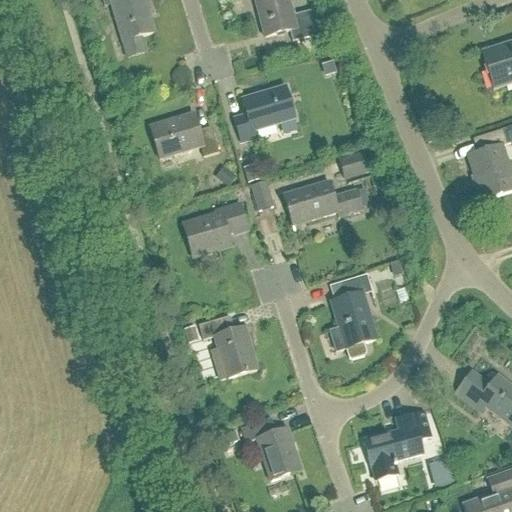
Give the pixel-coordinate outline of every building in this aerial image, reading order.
[(102,0),(105,8),(110,6),(126,61),(145,55),(141,40),(155,35),(143,0),(102,0)] [(291,19),(286,0),(253,0),(264,41),(289,35),(292,45),(319,38),(313,14),(291,19)] [(511,46),(481,56),(493,93),(511,86),(511,46)] [(234,123),(240,146),(256,141),(254,135),(294,123),(285,91),(241,104),(246,119),(234,123)] [(198,134),(193,118),(149,131),(159,163),(200,151),(203,161),(218,157),(210,131),(198,134)] [(477,157),(467,160),(481,205),(511,195),(511,169),(510,163),(506,164),(501,148),(509,146),(510,148),(511,147),(511,130),(473,142),(477,157)] [(339,163),(344,181),(368,175),(362,157),(339,163)] [(248,186),(259,183),(254,168),(243,171),(248,186)] [(236,179),(226,172),(218,183),(229,190),(236,179)] [(251,189),(258,213),(272,209),(265,186),(251,189)] [(293,235),(294,234),(293,229),(336,216),(338,222),(360,215),(354,194),(332,201),(328,186),(283,199),(293,235)] [(183,228),(193,261),(230,250),(227,240),(247,234),(239,207),(214,215),(215,218),(183,228)] [(404,248),(408,256),(415,253),(411,245),(404,248)] [(330,305),(338,331),(328,334),(335,355),(345,352),(345,353),(375,344),(361,297),(371,294),(366,279),(339,287),(344,301),(330,305)] [(213,341),(216,353),(210,355),(218,383),(224,381),(225,383),(256,374),(244,332),(233,335),(229,321),(198,330),(202,345),(213,341)] [(197,344),(193,329),(183,332),(187,347),(197,344)] [(455,398),(480,416),(484,410),(511,430),(511,391),(497,381),(491,390),(471,376),(455,398)] [(363,443),(374,484),(398,478),(394,465),(423,458),(419,442),(430,439),(424,414),(395,422),(398,434),(363,443)] [(275,437),(270,422),(239,433),(244,448),(255,444),(269,486),(300,476),(286,433),(275,437)] [(238,444),(234,432),(219,437),(223,449),(238,444)] [(462,509),(463,511),(511,511),(511,473),(486,483),(492,498),(462,509)]
